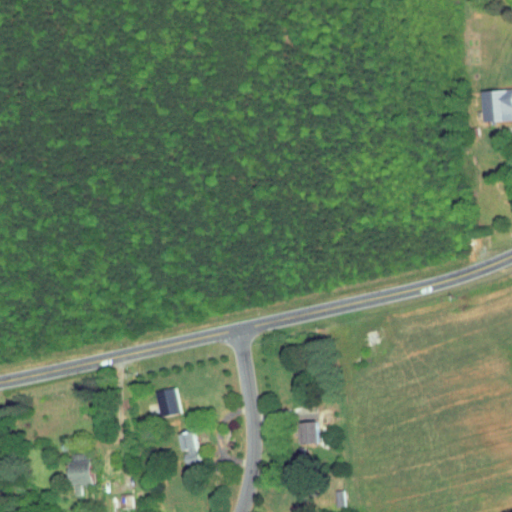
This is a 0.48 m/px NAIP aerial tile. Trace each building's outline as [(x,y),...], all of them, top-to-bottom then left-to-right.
[(504,83),(474,84),(475,114),(505,113),(504,83)] [(151,410),(172,407),(167,381),(147,384),(151,410)] [(298,439),(315,436),(313,415),(295,417),(298,439)] [(194,455),(188,425),(174,428),(180,458),(194,455)] [(64,448),(69,488),(73,488),(72,478),(89,476),(85,445),(64,448)]
